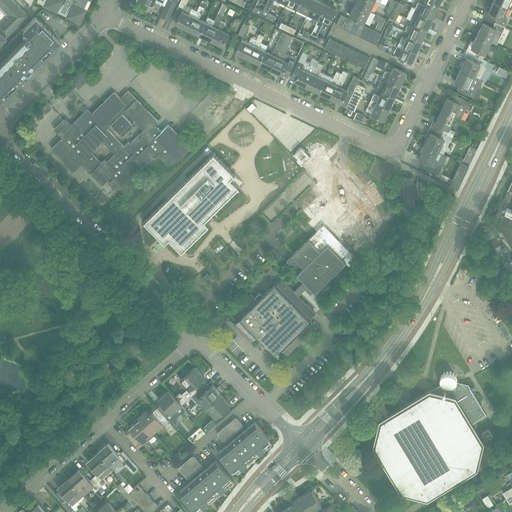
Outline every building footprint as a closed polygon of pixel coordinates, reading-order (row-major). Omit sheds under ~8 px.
[(0,0),(0,41),(27,15),(12,0),(0,0)] [(43,0),(42,2),(56,9),(59,0),(62,0),(59,7),(64,10),(68,2),(70,3),(65,13),(78,20),(85,6),(83,5),(84,0),(43,0)] [(177,3),(172,0),(171,0),(142,0),(153,5),(155,1),(165,6),(160,16),(169,20),(177,3)] [(188,29),(197,10),(192,8),(185,5),(187,0),(181,0),(178,6),(184,8),(182,11),(176,24),(188,29)] [(273,4),(274,0),(268,0),(263,11),(255,7),(253,11),(266,18),(268,14),(273,4)] [(297,9),(301,0),(288,0),(286,4),(297,9)] [(308,14),(314,0),(301,0),(297,9),(308,14)] [(316,25),(326,4),(316,0),(314,0),(308,14),(313,17),(311,22),(316,25)] [(370,11),(375,0),(374,0),(357,0),(355,4),(370,11)] [(393,9),(397,2),(393,0),(392,0),(389,7),(393,9)] [(434,16),(439,5),(427,0),(426,0),(424,5),(418,2),(416,8),(434,16)] [(504,14),(508,7),(494,0),(488,12),(486,11),(483,16),(505,27),(508,21),(507,21),(508,19),(507,15),(504,14)] [(511,0),(494,0),(508,7),(511,8),(511,0)] [(200,35),(206,22),(199,19),(204,8),(207,3),(202,1),(200,5),(199,5),(197,10),(188,29),(200,35)] [(399,14),(404,5),(397,2),(393,9),(392,11),(399,14)] [(326,4),(316,25),(311,34),(309,39),(316,42),(318,38),(317,37),(324,22),(330,25),(337,10),(326,4)] [(364,23),(370,11),(355,4),(350,16),(364,23)] [(390,16),(392,11),(393,9),(389,7),(385,14),(390,16)] [(428,28),(433,19),(434,16),(416,8),(410,20),(415,22),(428,28)] [(396,21),(399,14),(392,11),(390,16),(389,18),(396,21)] [(211,40),(220,22),(222,16),(217,14),(212,25),(206,22),(200,35),(211,40)] [(342,28),(347,17),(341,14),(336,25),(342,28)] [(386,19),(376,14),(373,19),(379,22),(376,28),(381,30),(386,19)] [(501,37),(505,27),(483,16),(481,21),(483,23),(477,35),(491,42),(495,34),(501,37)] [(34,66),(59,41),(35,17),(0,51),(0,99),(24,76),(22,75),(24,73),(25,75),(27,73),(25,72),(30,67),(31,69),(33,67),(31,66),(33,64),(34,66)] [(348,31),(353,20),(347,17),(342,28),(348,31)] [(235,33),(240,22),(235,19),(229,30),(235,33)] [(353,33),(359,23),(353,20),(348,31),(353,33)] [(225,24),(220,22),(211,40),(223,46),(229,34),(222,30),(225,24)] [(423,40),(428,28),(415,22),(413,28),(407,25),(405,31),(410,34),(423,40)] [(359,36),(364,25),(359,23),(353,33),(359,36)] [(249,26),(243,24),(238,34),(244,37),(249,26)] [(365,39),(370,28),(364,25),(359,36),(365,39)] [(388,36),(391,30),(393,27),(389,26),(384,35),(388,36)] [(371,42),(376,31),(370,28),(365,39),(371,42)] [(309,39),(311,34),(304,31),(302,35),(309,39)] [(382,34),(376,31),(371,42),(376,44),(382,34)] [(271,69),(288,34),(283,32),(272,54),(265,50),(258,63),(271,69)] [(258,63),(265,50),(267,44),(261,41),(264,36),(259,33),(256,39),(247,58),(258,63)] [(288,77),(297,58),(285,53),(292,37),(288,34),(271,69),(282,75),(283,74),(288,77)] [(417,51),(423,40),(410,34),(407,39),(402,37),(399,42),(405,45),(417,51)] [(483,58),(491,42),(477,35),(472,47),(469,45),(466,51),(483,58)] [(247,58),(256,39),(251,37),(248,43),(242,40),(236,53),(247,58)] [(330,52),(336,41),(330,38),(325,49),(330,52)] [(336,55),(341,44),(336,41),(330,52),(336,55)] [(342,57),(347,47),(341,44),(336,55),(342,57)] [(412,62),(417,51),(405,45),(403,48),(397,46),(394,54),(412,62)] [(348,60),(353,49),(347,47),(342,57),(348,60)] [(353,63),(359,52),(353,49),(348,60),(353,63)] [(485,66),(487,60),(483,58),(466,51),(464,56),(467,57),(461,69),(480,78),(486,66),(485,66)] [(307,87),(317,65),(306,60),(309,54),(303,52),(290,78),(295,81),(307,87)] [(359,66),(364,55),(359,52),(353,63),(359,66)] [(365,68),(370,58),(364,55),(359,66),(365,68)] [(379,60),(373,57),(368,69),(372,71),(374,72),(379,60)] [(319,92),(327,75),(320,71),(323,64),(319,62),(317,65),(307,87),(319,92)] [(386,71),(383,76),(401,85),(407,73),(394,67),(391,73),(386,71)] [(484,80),(480,78),(461,69),(455,82),(460,84),(457,89),(473,97),(473,99),(477,101),(482,90),(480,88),(484,80)] [(348,105),(349,102),(354,91),(357,83),(360,78),(354,75),(348,87),(347,89),(341,86),(348,72),(343,70),(342,73),(330,98),(342,104),(343,102),(348,105)] [(330,98),(342,73),(336,71),(333,78),(327,75),(319,92),(330,98)] [(395,97),(401,85),(383,76),(377,88),(383,90),(395,97)] [(366,87),(357,83),(354,91),(362,95),(366,87)] [(390,108),(395,97),(383,90),(380,96),(375,93),(372,99),(390,108)] [(91,174),(102,185),(111,176),(122,187),(144,165),(147,167),(158,156),(170,167),(177,166),(193,150),(168,125),(162,131),(155,125),(159,122),(128,91),(121,98),(115,92),(92,114),(88,109),(72,124),(66,118),(54,129),(63,138),(52,149),(74,171),(81,164),(91,174)] [(357,106),(362,95),(354,91),(349,102),(357,106)] [(474,104),(467,101),(455,95),(452,100),(447,98),(441,110),(455,117),(461,120),(467,108),(471,110),(474,104)] [(384,119),(390,108),(372,99),(369,105),(366,110),(384,119)] [(227,136),(242,107),(236,104),(222,133),(227,136)] [(450,129),(455,117),(441,110),(436,122),(433,121),(430,126),(452,136),(453,137),(455,131),(450,129)] [(354,119),(353,126),(362,128),(363,120),(354,119)] [(439,151),(444,139),(449,142),(452,136),(430,126),(428,132),(430,133),(425,145),(439,151)] [(425,145),(419,157),(420,158),(424,159),(421,165),(439,174),(442,168),(448,156),(439,151),(425,145)] [(214,153),(144,221),(165,243),(170,239),(182,251),(210,225),(205,220),(240,187),(232,178),(235,174),(214,153)] [(469,170),(475,155),(469,153),(463,168),(469,170)] [(375,210),(338,172),(323,186),(319,182),(312,189),(313,189),(319,196),(303,211),(312,220),(308,223),(316,232),(287,261),(298,273),(297,274),(315,293),(346,262),(349,265),(361,270),(365,266),(349,250),(365,235),(358,227),(360,224),(375,210)] [(457,173),(451,186),(458,190),(464,176),(457,173)] [(235,174),(232,178),(240,187),(244,183),(235,174)] [(394,184),(402,207),(402,208),(403,209),(404,210),(405,211),(406,212),(407,212),(408,213),(409,213),(411,213),(412,213),(414,212),(415,211),(416,211),(417,210),(417,209),(418,207),(419,206),(419,205),(419,204),(418,184),(414,185),(413,178),(404,179),(404,183),(400,184),(399,182),(394,184)] [(501,204),(495,218),(499,220),(502,221),(499,227),(511,248),(511,181),(508,190),(511,191),(511,210),(507,209),(505,213),(511,216),(510,220),(504,217),(501,216),(506,206),(508,201),(504,199),(501,204)] [(266,233),(274,240),(284,229),(277,222),(266,233)] [(288,355),(316,328),(309,321),(312,317),(309,314),(313,310),(282,278),(278,283),(278,282),(275,285),(274,285),(258,301),(256,300),(257,299),(255,298),(251,294),(235,310),(239,314),(239,315),(242,318),(238,321),(239,321),(235,325),(239,330),(247,330),(256,339),(259,336),(276,353),(281,348),(288,355)] [(320,305),(311,297),(307,300),(316,309),(320,305)] [(180,394),(176,398),(182,405),(192,396),(204,385),(200,380),(204,377),(196,367),(181,380),(189,389),(182,395),(180,394)] [(482,442),(475,430),(471,424),(486,414),(468,385),(457,382),(457,381),(457,380),(457,379),(457,378),(457,377),(456,376),(455,375),(455,374),(454,374),(453,373),(452,373),(451,372),(450,372),(449,372),(448,372),(447,372),(446,372),(445,373),(444,373),(443,374),(442,375),(441,376),(441,377),(441,378),(440,379),(440,380),(440,381),(440,382),(440,383),(441,384),(441,385),(382,421),(375,446),(403,491),(428,497),(476,467),(482,442)] [(204,385),(192,396),(196,401),(199,404),(202,402),(207,408),(222,395),(213,385),(208,389),(204,385)] [(162,403),(157,407),(169,421),(173,425),(178,420),(176,418),(186,410),(182,405),(169,390),(159,399),(162,403)] [(230,404),(222,395),(207,408),(215,417),(212,420),(217,425),(230,413),(226,408),(230,404)] [(169,421),(157,407),(150,414),(146,410),(138,417),(154,434),(169,421)] [(154,434),(138,417),(134,420),(136,422),(129,428),(137,437),(132,441),(138,448),(149,439),(152,443),(157,438),(154,434)] [(237,418),(235,418),(227,425),(234,434),(243,427),(243,425),(237,418)] [(271,440),(255,422),(237,437),(252,456),(259,451),(261,453),(266,448),(264,446),(271,440)] [(226,441),(234,434),(227,425),(218,433),(218,435),(223,441),(226,441)] [(199,436),(205,431),(202,427),(196,433),(199,436)] [(482,433),(486,440),(493,436),(488,429),(482,433)] [(246,462),(252,456),(237,437),(218,453),(234,472),(241,466),(242,468),(247,464),(246,462)] [(118,455),(115,452),(108,444),(98,453),(112,469),(121,462),(125,466),(127,465),(133,472),(138,468),(123,451),(118,455)] [(112,469),(98,453),(88,462),(98,473),(94,477),(102,487),(108,482),(104,477),(112,469)] [(202,466),(200,463),(194,457),(192,456),(186,462),(195,473),(202,468),(202,466)] [(225,485),(232,479),(216,460),(198,476),(214,495),(220,489),(222,491),(227,487),(225,485)] [(195,473),(186,462),(179,467),(179,469),(187,478),(189,478),(195,473)] [(89,481),(86,478),(79,470),(69,479),(83,495),(92,487),(96,492),(102,487),(94,477),(89,481)] [(511,471),(508,474),(511,480),(511,487),(503,493),(506,498),(511,494),(511,471)] [(207,500),(214,495),(198,476),(179,492),(195,510),(202,505),(204,507),(209,502),(207,500)] [(83,495),(69,479),(58,488),(69,499),(64,503),(71,511),(86,511),(82,507),(76,511),(75,510),(78,508),(74,503),(83,495)] [(133,497),(129,493),(121,483),(117,486),(126,497),(123,499),(127,503),(129,501),(133,497)] [(133,497),(143,489),(139,484),(129,493),(133,497)] [(137,502),(147,493),(143,489),(133,497),(137,502)] [(312,511),(322,506),(312,490),(303,496),(312,511)] [(141,506),(151,498),(147,493),(137,502),(138,503),(141,506)] [(473,495),(466,499),(471,508),(478,503),(473,495)] [(299,511),(311,511),(312,511),(303,496),(293,502),(295,504),(299,511)] [(138,503),(137,502),(133,497),(129,501),(134,506),(138,503)] [(145,511),(154,502),(151,498),(141,506),(145,511)] [(115,511),(116,511),(108,502),(97,511),(115,511)] [(145,511),(152,511),(159,507),(154,502),(145,511)] [(481,506),(484,511),(491,511),(493,511),(487,502),(481,506)] [(463,511),(465,511),(460,503),(445,511),(463,511)]
